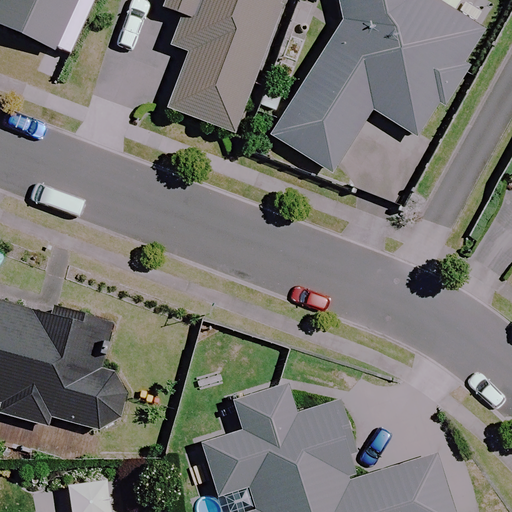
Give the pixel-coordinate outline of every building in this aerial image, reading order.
[(0,0),(0,31),(50,54),(74,0),(0,0)] [(279,0),(160,0),(156,11),(180,20),(168,51),(184,57),(163,113),(228,138),(279,0)] [(457,9),(451,20),(418,0),(331,0),(337,26),(267,141),(328,178),(367,115),(412,143),(435,105),(441,109),(459,79),(453,75),(477,36),(484,25),(457,9)] [(0,420),(44,431),(46,423),(110,439),(123,384),(89,376),(101,324),(0,300),(0,420)] [(345,465),(353,463),(334,404),(290,417),(280,382),(228,398),(238,429),(195,442),(214,502),(245,492),(250,511),(449,511),(433,457),(358,481),(351,483),(345,465)] [(122,511),(117,479),(34,493),(37,511),(122,511)]
